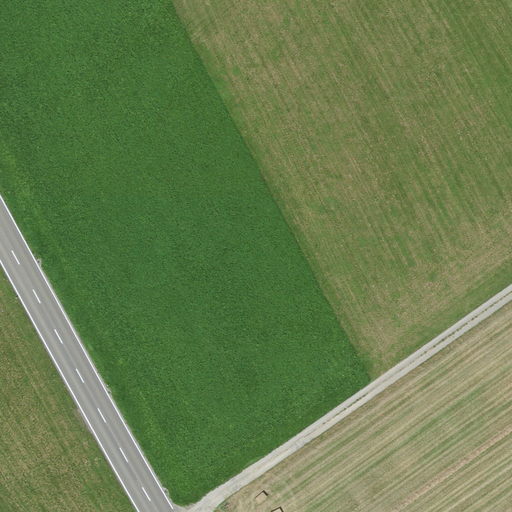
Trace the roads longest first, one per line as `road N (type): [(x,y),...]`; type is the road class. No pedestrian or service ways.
road 1 (track): [(202,511),(511,296)]
road 2 (secondary): [(156,511),(0,228)]
